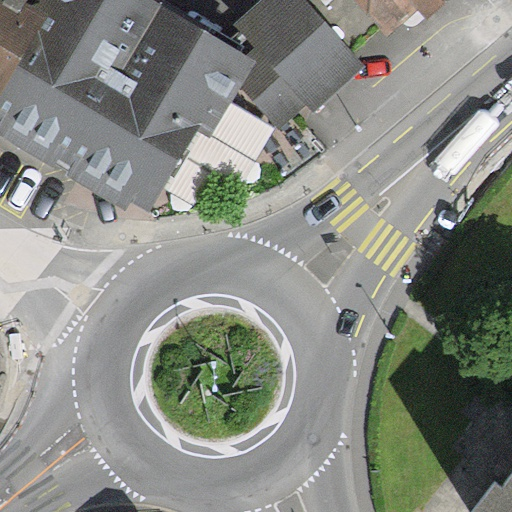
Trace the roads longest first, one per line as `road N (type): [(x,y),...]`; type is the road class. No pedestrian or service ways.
road 1 (primary): [(511,82),(296,299)]
road 2 (primary): [(296,299),(269,275),(200,259),(164,267),(110,313)]
road 3 (primary): [(267,474),(308,434),(324,379),(322,350),(296,299)]
road 4 (primary): [(104,425),(126,456),(157,478),(193,489),(231,488),(267,474)]
road 5 (primary): [(104,425),(0,507)]
